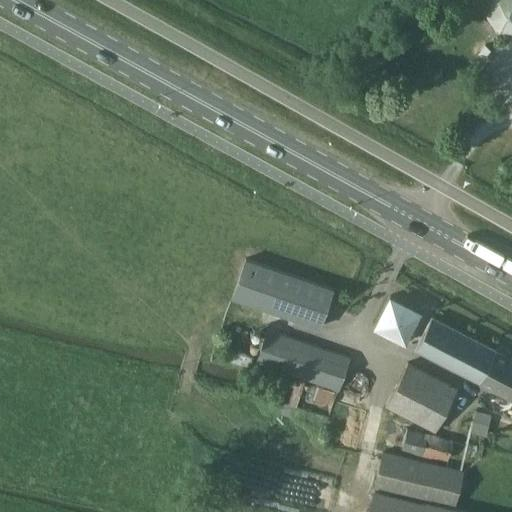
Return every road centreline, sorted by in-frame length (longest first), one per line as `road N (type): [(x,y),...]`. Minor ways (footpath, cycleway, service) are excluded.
road 1 (primary): [(511,275),(15,0)]
road 2 (unclassified): [(405,249),(511,307)]
